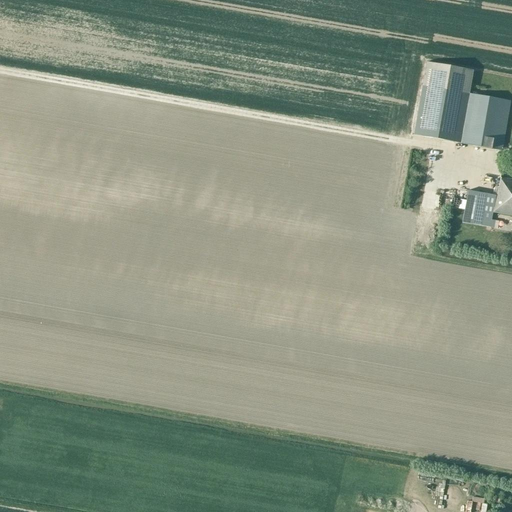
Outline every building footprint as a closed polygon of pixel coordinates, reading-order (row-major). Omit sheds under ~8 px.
[(510,102),(469,95),(473,71),(425,62),(422,87),(413,136),(501,151),(510,102)] [(511,180),(501,178),(501,179),(499,179),(498,187),(496,188),(492,213),(511,216),(511,180)] [(488,227),(491,212),(483,211),(486,194),(468,191),(462,223),(488,227)] [(458,208),(465,210),(466,201),(459,199),(458,208)] [(439,484),(442,477),(433,473),(430,481),(439,484)]
